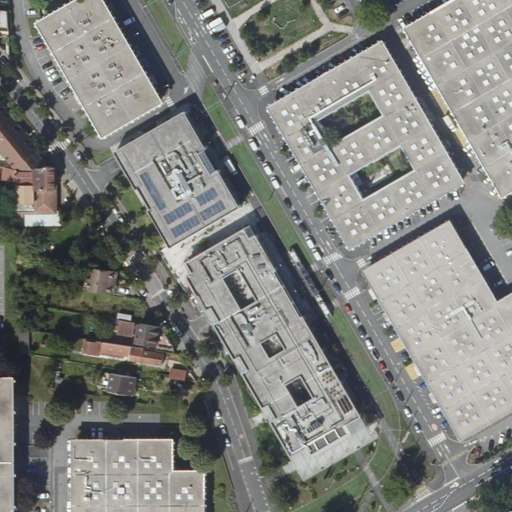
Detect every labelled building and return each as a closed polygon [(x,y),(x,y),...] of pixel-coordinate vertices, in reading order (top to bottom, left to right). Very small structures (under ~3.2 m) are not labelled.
[(161,101),(102,0),(82,0),(42,23),(105,133),(161,101)] [(511,0),(450,0),(401,28),(499,196),(511,188),(511,0)] [(8,11),(0,9),(0,28),(9,29),(8,11)] [(379,42),(321,76),(337,104),(366,90),(381,117),(355,131),(372,160),(398,145),(411,98),(379,42)] [(264,108),(313,196),(346,176),(372,160),(355,131),(328,147),(311,120),(337,104),(321,76),(264,108)] [(346,176),(313,196),(347,250),(462,183),(411,98),(398,145),(411,170),(360,201),(346,176)] [(40,150),(1,103),(0,103),(0,149),(16,169),(18,170),(18,172),(4,170),(3,180),(5,180),(16,181),(16,213),(56,213),(56,168),(52,169),(52,167),(46,167),(46,160),(43,159),(38,152),(40,150)] [(242,207),(220,170),(218,170),(214,163),(214,162),(214,161),(214,160),(214,159),(213,159),(213,158),(212,158),(211,157),(206,150),(208,149),(186,111),(117,151),(124,163),(139,189),(140,188),(152,208),(150,209),(172,247),(242,207)] [(5,180),(6,229),(16,230),(16,213),(16,181),(5,180)] [(451,223),(368,271),(463,436),(511,407),(511,296),(498,304),(451,223)] [(248,232),(246,228),(188,262),(190,265),(187,267),(191,274),(188,275),(209,310),(211,309),(215,316),(219,322),(216,323),(237,359),(239,358),(246,371),(244,372),(265,407),(267,406),(274,419),(273,420),(293,456),(307,448),(313,457),(354,433),(349,423),(362,415),(305,315),(303,316),(277,271),(279,270),(258,234),(255,236),(251,230),(248,232)] [(32,265),(33,257),(17,254),(17,262),(32,265)] [(116,285),(118,271),(95,267),(94,278),(87,277),(85,289),(108,293),(110,284),(116,285)] [(22,271),(18,271),(18,280),(29,282),(30,278),(22,278),(22,271)] [(20,328),(29,329),(29,323),(25,322),(25,312),(24,312),(24,307),(42,310),(42,307),(19,303),(20,328)] [(119,312),(118,318),(131,321),(133,315),(119,312)] [(134,336),(136,323),(120,320),(117,333),(134,336)] [(161,327),(161,326),(141,323),(138,342),(157,345),(156,350),(175,353),(175,348),(174,346),(161,327)] [(162,365),(164,354),(144,351),(144,348),(97,340),(97,342),(86,341),(84,352),(101,355),(102,352),(131,356),(130,360),(162,365)] [(170,377),(186,380),(187,370),(172,368),(170,377)] [(135,386),(137,379),(111,374),(109,390),(132,394),(133,386),(135,386)] [(0,511),(15,511),(15,378),(0,378),(0,511)] [(373,434),(362,415),(349,423),(354,433),(313,457),(307,448),(293,456),(304,474),(354,444),(373,434)] [(203,511),(204,472),(172,473),(172,441),(76,441),(76,511),(203,511)]
